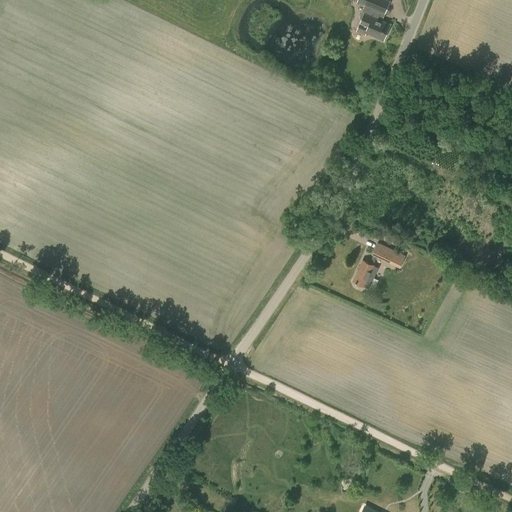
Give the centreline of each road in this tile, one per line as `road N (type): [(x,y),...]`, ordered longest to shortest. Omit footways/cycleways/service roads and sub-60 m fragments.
road 1 (tertiary): [(131,511),(330,219),(424,0)]
road 2 (track): [(0,254),(511,500)]
